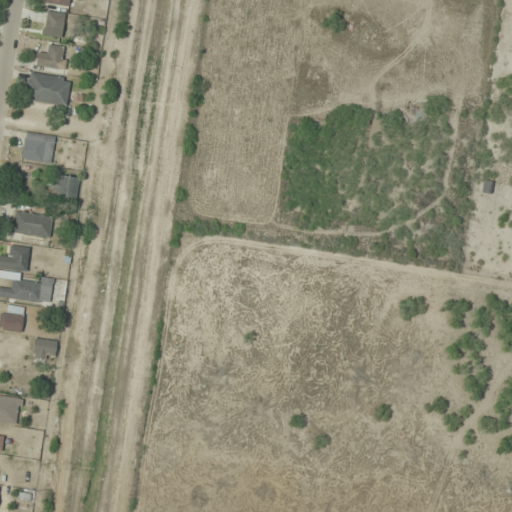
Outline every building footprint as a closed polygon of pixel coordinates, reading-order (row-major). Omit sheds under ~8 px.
[(61,37),(65,14),(47,11),(43,34),(61,37)] [(36,64),(64,70),(68,48),(49,44),(47,55),(38,53),(36,64)] [(66,106),(71,79),(30,72),(26,98),(66,106)] [(51,163),(55,136),(25,132),(21,158),(51,163)] [(50,195),(76,200),(80,179),(55,174),(50,195)] [(50,237),(53,216),(16,211),(13,231),(50,237)] [(29,248),(10,246),(9,256),(0,255),(0,268),(27,272),(29,248)] [(0,297),(51,303),(53,279),(37,277),(36,283),(19,281),(20,274),(10,273),(8,288),(0,286),(0,297)] [(3,331),(23,331),(23,306),(3,306),(3,331)] [(57,341),(35,339),(33,357),(55,359),(57,341)] [(0,422),(18,425),(22,399),(0,395),(0,422)]
